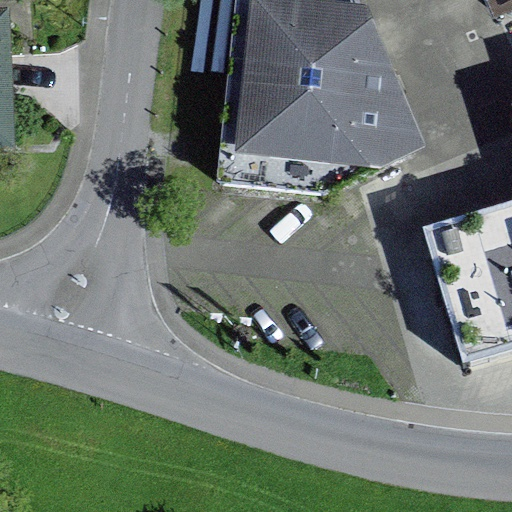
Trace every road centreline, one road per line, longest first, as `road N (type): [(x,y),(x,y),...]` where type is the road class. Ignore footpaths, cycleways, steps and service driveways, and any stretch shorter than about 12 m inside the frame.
road 1 (residential): [(511,467),(393,452),(269,422),(49,351)]
road 2 (residential): [(138,0),(115,188),(94,259),(49,351)]
